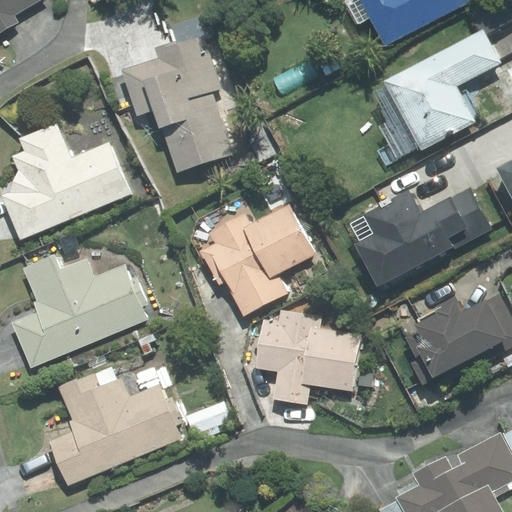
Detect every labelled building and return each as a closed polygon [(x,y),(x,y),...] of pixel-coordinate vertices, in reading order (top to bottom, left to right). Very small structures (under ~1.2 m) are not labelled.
[(0,0),(0,26),(1,26),(5,33),(26,21),(22,13),(44,0),(0,0)] [(375,0),(397,40),(475,0),(375,0)] [(511,0),(507,0),(477,15),(486,32),(495,27),(497,31),(511,23),(511,0)] [(497,31),(495,27),(486,32),(397,77),(433,147),(486,120),(468,83),(511,60),(497,31)] [(168,56),(133,68),(146,113),(167,107),(186,170),(241,154),(225,103),(223,103),(207,108),(203,95),(219,90),(228,88),(211,35),(165,46),(168,56)] [(223,103),(219,90),(203,95),(207,108),(223,103)] [(65,121),(29,136),(34,149),(21,154),(27,170),(23,180),(18,191),(11,193),(19,216),(28,238),(137,193),(117,141),(80,156),(65,121)] [(435,208),(424,186),(378,210),(388,230),(370,239),(392,284),(499,230),(477,187),(435,208)] [(177,197),(166,201),(170,210),(181,207),(177,197)] [(323,253),(297,203),(260,221),(255,210),(219,229),(224,240),(210,248),(228,283),(234,280),(242,294),(252,314),(295,292),(285,272),(323,253)] [(66,252),(31,266),(48,308),(40,312),(18,320),(28,346),(36,365),(155,318),(132,261),(102,272),(95,255),(71,265),(66,252)] [(428,358),(423,361),(433,380),(453,370),(456,377),(511,347),(511,309),(504,295),(475,310),(468,297),(450,307),(452,309),(430,320),(432,325),(415,334),(428,358)] [(328,313),(290,307),(288,320),(272,317),(264,365),(287,368),(282,398),(296,400),(315,403),(319,382),(360,389),(370,333),(326,326),(328,313)] [(120,364),(104,370),(109,383),(125,377),(120,364)] [(104,370),(68,384),(82,419),(79,420),(80,425),(82,429),(58,439),(76,484),(193,438),(171,382),(140,394),(132,374),(125,377),(109,383),(104,370)] [(229,400),(193,414),(200,434),(203,433),(222,425),(236,420),(229,400)] [(222,425),(203,433),(205,439),(225,432),(222,425)] [(454,455),(423,470),(430,483),(406,495),(408,499),(414,511),(511,511),(500,488),(511,482),(511,443),(506,432),(466,452),(470,461),(460,466),(454,455)] [(414,511),(408,499),(399,503),(392,507),(395,511),(414,511)]
